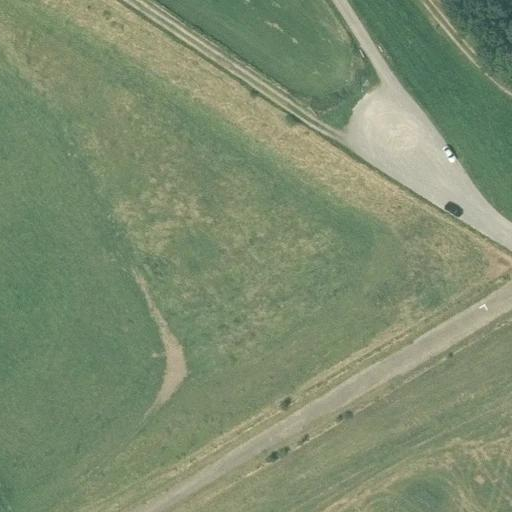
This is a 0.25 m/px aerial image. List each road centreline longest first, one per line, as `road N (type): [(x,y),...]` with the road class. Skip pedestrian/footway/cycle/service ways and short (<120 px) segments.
road 1 (track): [(414,157),(303,116),(132,0)]
road 2 (track): [(511,232),(414,157),(377,65),(334,0)]
road 3 (track): [(511,87),(427,0)]
